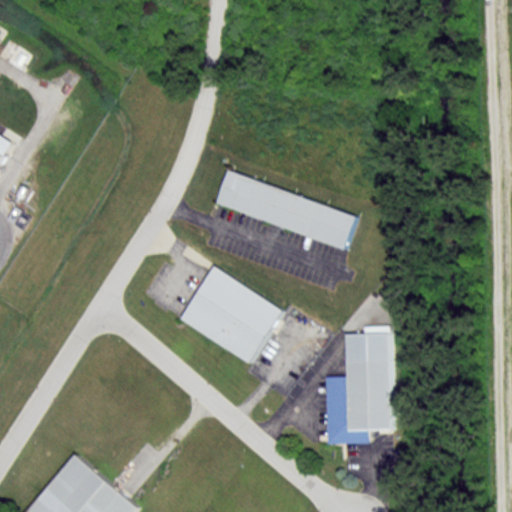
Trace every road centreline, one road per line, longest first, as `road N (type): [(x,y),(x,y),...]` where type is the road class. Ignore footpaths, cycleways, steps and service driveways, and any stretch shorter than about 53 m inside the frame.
road 1 (residential): [(0,460),(177,183),(205,106),(221,0)]
road 2 (residential): [(101,304),(347,511)]
